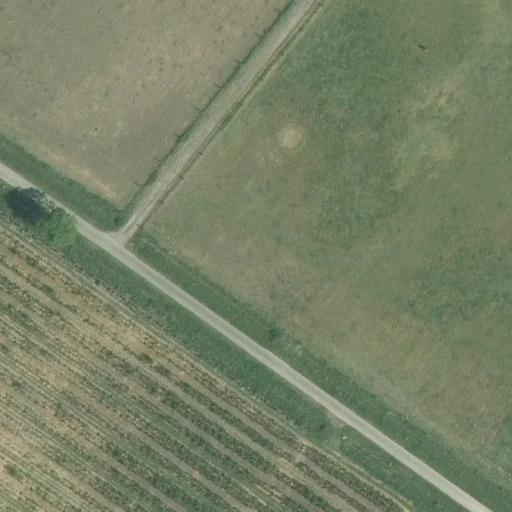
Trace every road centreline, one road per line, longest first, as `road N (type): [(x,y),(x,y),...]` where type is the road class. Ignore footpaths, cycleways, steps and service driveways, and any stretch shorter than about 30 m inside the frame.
road 1 (unclassified): [(479,511),(0,173)]
road 2 (track): [(307,0),(109,247)]
